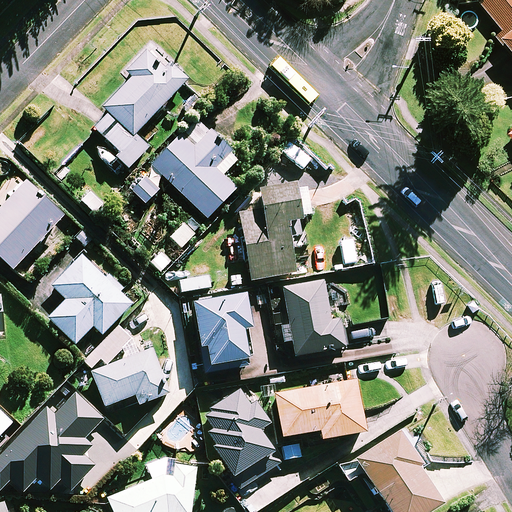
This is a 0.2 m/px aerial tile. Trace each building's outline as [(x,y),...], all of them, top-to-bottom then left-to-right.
[(511,53),(511,0),(476,0),(503,32),(498,37),(511,53)] [(133,139),(187,83),(168,64),(162,70),(146,54),(124,76),(129,81),(102,111),(108,117),(94,132),(117,154),(112,160),(126,173),(147,152),(133,139)] [(237,162),(208,134),(191,151),(179,139),(150,168),(205,222),(234,193),(220,179),(237,162)] [(62,221),(25,186),(0,211),(0,264),(11,275),(62,221)] [(238,216),(240,231),(249,284),(294,277),(286,228),(300,226),(294,190),(257,196),(260,213),(238,216)] [(194,238),(184,227),(169,240),(179,251),(194,238)] [(171,263),(160,252),(148,264),(160,275),(171,263)] [(120,296),(125,291),(108,276),(104,280),(81,258),(51,289),(66,303),(48,322),(74,347),(92,329),(101,338),(131,307),(120,296)] [(328,325),(322,286),(281,292),(287,328),(280,329),(282,345),(291,344),(293,360),(343,353),(338,323),(328,325)] [(192,308),(202,372),(247,365),(247,361),(251,360),(247,336),(250,335),(244,300),(192,308)] [(130,341),(116,330),(85,365),(91,370),(99,361),(107,368),(130,341)] [(168,397),(150,352),(91,376),(105,410),(133,398),(138,409),(168,397)] [(364,437),(355,384),(274,397),(281,441),(318,435),(320,444),(364,437)] [(101,424),(75,397),(53,418),(46,411),(0,456),(0,492),(9,484),(21,496),(36,482),(48,494),(59,484),(69,494),(94,470),(82,457),(90,449),(83,441),(101,424)] [(0,433),(10,425),(0,414),(0,433)] [(410,452),(400,436),(355,463),(384,511),(437,511),(440,510),(417,473),(433,463),(421,444),(410,452)] [(302,442),(282,445),(285,461),(304,457),(302,442)] [(176,468),(173,458),(146,469),(152,483),(105,502),(109,511),(189,511),(195,470),(176,468)]
